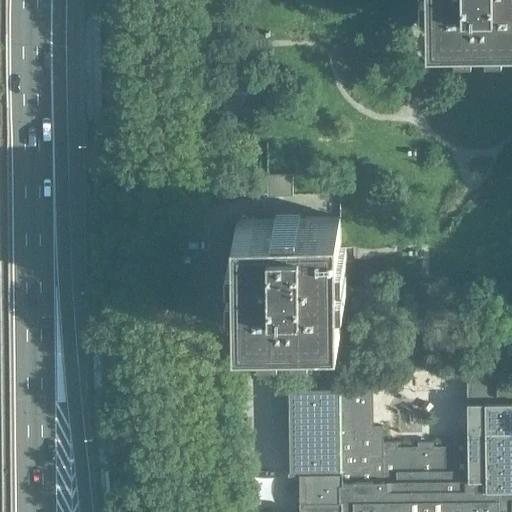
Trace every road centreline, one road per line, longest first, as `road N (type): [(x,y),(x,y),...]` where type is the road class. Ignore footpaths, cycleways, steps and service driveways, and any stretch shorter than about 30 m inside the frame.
road 1 (unclassified): [(190,511),(163,382),(163,0)]
road 2 (motorway): [(83,511),(73,401),(31,189)]
road 3 (motorway): [(35,511),(31,189)]
road 4 (motorway): [(31,189),(29,0)]
